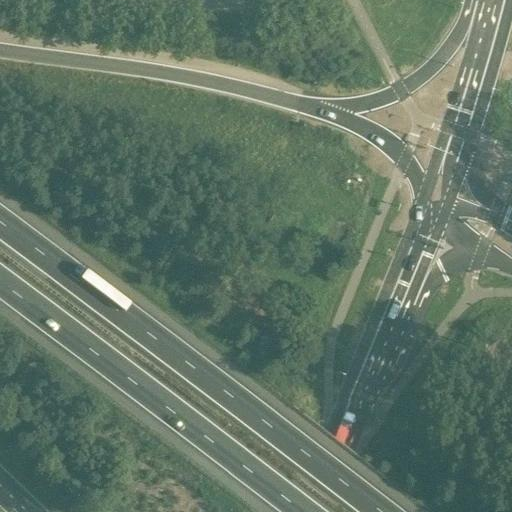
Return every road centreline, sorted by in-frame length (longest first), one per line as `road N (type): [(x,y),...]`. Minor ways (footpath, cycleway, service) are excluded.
road 1 (motorway): [(378,511),(0,227)]
road 2 (motorway): [(0,284),(301,511)]
road 3 (motorway): [(322,112),(110,63),(0,53)]
road 4 (primary): [(406,284),(308,511)]
road 5 (motorway): [(492,5),(422,75),(388,97),(322,112)]
road 6 (motorway): [(434,203),(379,138),(322,112)]
road 7 (primary): [(492,5),(456,130)]
